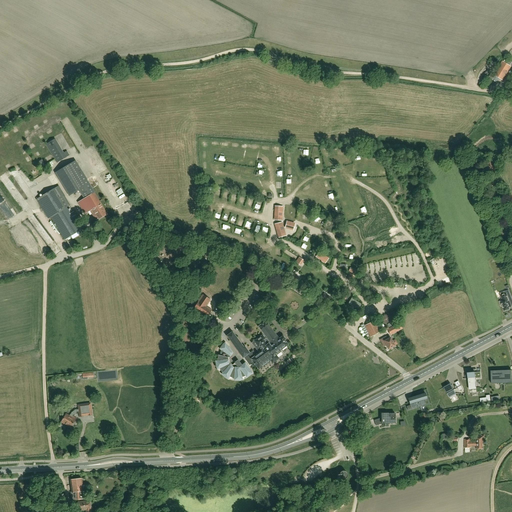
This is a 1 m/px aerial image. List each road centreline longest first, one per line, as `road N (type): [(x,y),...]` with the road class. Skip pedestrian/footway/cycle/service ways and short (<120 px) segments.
road 1 (unclassified): [(411,379),(279,280),(155,225),(127,224),(101,247),(0,277)]
road 2 (track): [(484,91),(328,74),(265,53)]
road 3 (unclassified): [(228,52),(114,67),(31,110)]
road 4 (track): [(46,264),(43,377),(53,461)]
road 5 (track): [(358,479),(455,456),(471,421),(511,410)]
